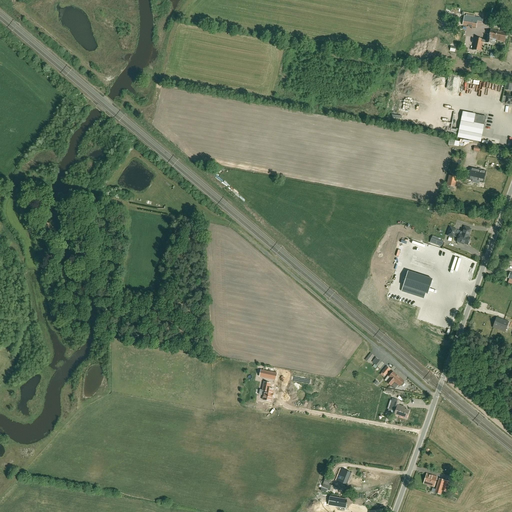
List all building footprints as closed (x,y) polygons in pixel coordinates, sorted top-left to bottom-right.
[(464,16),(462,25),(476,28),(478,19),(464,16)] [(495,40),(496,40),(504,42),(506,32),(501,31),(501,32),(498,31),(491,30),(490,35),(488,35),(487,38),(486,43),(491,44),(492,39),(493,37),(496,38),(495,40)] [(476,38),(473,50),(481,52),(483,42),(481,42),(482,39),(476,38)] [(473,123),(461,121),(458,138),(480,142),(485,116),(475,114),(473,123)] [(467,175),(466,179),(483,182),(485,171),(471,168),(469,176),(467,175)] [(454,190),(456,177),(449,176),(447,186),(449,186),(448,189),(454,190)] [(174,230),(173,233),(182,235),(183,235),(185,228),(185,227),(182,227),(182,226),(181,226),(182,225),(178,224),(178,225),(176,230),(174,230)] [(470,238),(468,237),(471,229),(464,227),(463,231),(461,231),(460,234),(455,233),(456,230),(450,227),(447,235),(453,238),(454,236),(458,238),(457,242),(463,244),(464,243),(468,245),(468,244),(469,244),(470,242),(469,241),(470,238)] [(435,268),(416,262),(414,270),(433,276),(435,268)] [(408,272),(401,291),(424,299),(425,293),(428,294),(432,280),(408,272)] [(453,289),(457,277),(442,273),(439,284),(453,289)] [(496,317),(493,328),(505,332),(509,322),(496,317)] [(371,353),(365,360),(369,363),(374,356),(371,353)] [(385,376),(391,370),(386,366),(381,372),(385,376)] [(261,370),(260,377),(264,378),(268,378),(275,380),(277,374),(270,372),(266,371),(261,370)] [(393,372),(389,377),(390,378),(387,382),(390,385),(394,381),(400,386),(404,381),(393,372)] [(262,390),(262,391),(264,391),(264,396),(263,400),(271,402),(272,397),(272,394),(273,390),(269,389),(270,384),(264,383),(262,390)] [(394,414),(406,418),(409,411),(404,410),(405,407),(398,405),(399,404),(391,402),(389,409),(395,411),(394,414)] [(341,469),(336,481),(346,485),(351,473),(341,469)] [(427,474),(424,483),(434,487),(437,477),(427,474)] [(331,480),(325,478),(320,491),(329,494),(332,486),(329,484),(331,480)] [(441,491),(446,492),(450,483),(440,479),(435,493),(440,495),(441,491)] [(339,499),(337,507),(345,508),(346,503),(347,503),(347,502),(346,502),(347,500),(339,499)]
